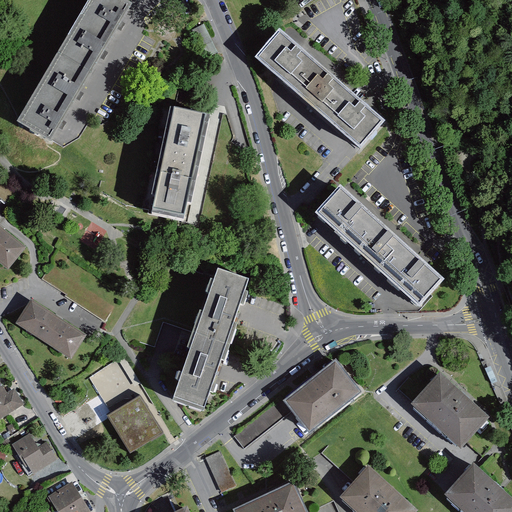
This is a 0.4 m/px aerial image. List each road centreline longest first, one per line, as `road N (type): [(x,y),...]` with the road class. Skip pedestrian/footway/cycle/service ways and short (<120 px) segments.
road 1 (residential): [(328,332),(315,316),(252,100),(211,0)]
road 2 (residential): [(378,0),(494,316)]
road 3 (residential): [(328,332),(121,501)]
road 4 (residential): [(121,501),(68,450),(0,336)]
road 5 (unknown): [(196,438),(117,333),(136,298)]
road 6 (residential): [(494,316),(328,332)]
road 7 (unknown): [(194,218),(223,80),(236,61)]
road 8 (unknown): [(300,11),(366,77),(405,73)]
